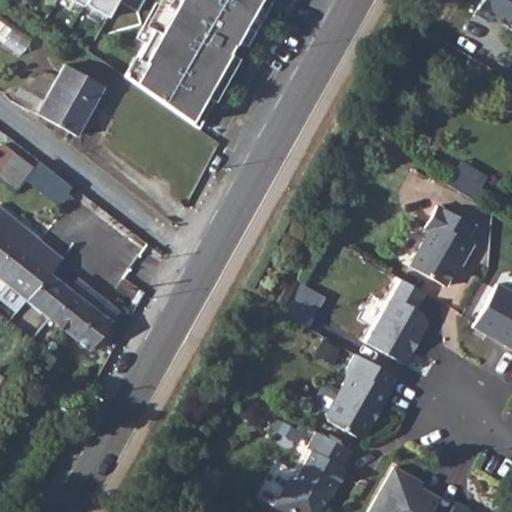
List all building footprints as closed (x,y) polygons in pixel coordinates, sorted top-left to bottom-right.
[(85,0),(84,4),(107,17),(116,0),(85,0)] [(167,0),(123,76),(190,122),(204,96),(214,101),(269,3),(263,0),(167,0)] [(123,0),(143,10),(148,0),(123,0)] [(511,0),(481,0),(475,13),(511,32),(511,0)] [(0,18),(0,36),(25,51),(33,37),(0,18)] [(61,65),(34,114),(72,136),(80,124),(100,87),(61,65)] [(0,144),(0,168),(12,154),(0,144)] [(12,154),(0,168),(0,180),(13,190),(30,167),(12,154)] [(454,169),(444,187),(470,202),(480,184),(454,169)] [(425,231),(406,265),(441,284),(450,267),(457,265),(470,244),(462,239),(470,225),(433,204),(419,227),(425,231)] [(0,281),(24,301),(46,273),(58,259),(37,241),(37,240),(0,209),(0,281)] [(46,273),(24,301),(45,317),(67,290),(46,273)] [(77,278),(74,281),(113,314),(117,310),(77,278)] [(422,291),(399,279),(397,282),(363,341),(402,363),(410,348),(407,342),(411,336),(418,334),(424,323),(423,317),(414,306),(422,291)] [(67,290),(45,317),(85,350),(113,314),(74,281),(67,290)] [(469,325),(484,335),(491,330),(505,338),(500,344),(511,350),(511,291),(495,281),(469,325)] [(287,296),(279,311),(306,325),(314,310),(287,296)] [(393,374),(351,350),(337,375),(340,377),(321,412),(322,418),(355,437),(363,435),(372,418),(367,415),(372,406),(377,408),(387,390),(386,387),(393,374)] [(348,449),(311,429),(304,442),(307,450),(292,477),(285,478),(270,505),(282,511),(284,511),(290,510),(292,511),(313,511),(318,505),(323,496),(327,498),(343,469),(338,466),(348,449)] [(427,511),(428,511),(433,501),(425,496),(415,499),(412,505),(407,502),(416,486),(419,481),(391,466),(364,511),(427,511)]
